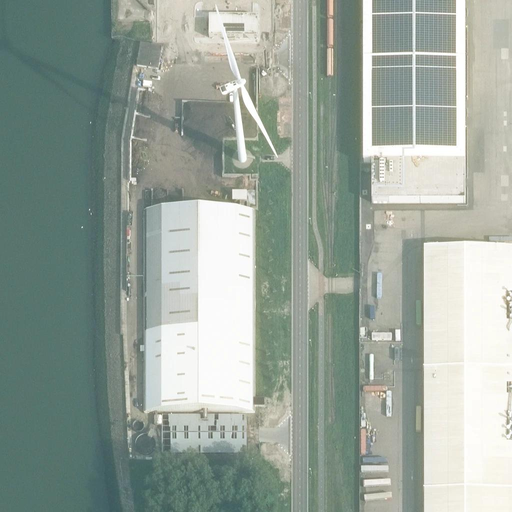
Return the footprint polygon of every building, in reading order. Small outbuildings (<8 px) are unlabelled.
[(362,0),(362,201),(468,201),(467,0),(362,0)] [(209,30),(209,38),(226,38),(226,41),(235,41),(235,38),(258,39),(258,17),(209,17),(209,26),(207,26),(207,30),(209,30)] [(140,43),(136,66),(158,70),(162,47),(140,43)] [(255,413),(255,407),(255,399),(255,211),(144,211),(144,414),(255,413)] [(505,511),(506,250),(424,250),(424,345),(424,511),(505,511)] [(264,407),(264,399),(255,399),(255,407),(264,407)] [(162,456),(246,456),(246,417),(162,417),(162,456)] [(154,443),(154,439),(152,437),(151,435),(149,434),(145,433),(144,433),(141,433),(138,435),(136,437),(135,438),(135,441),(134,443),(135,447),(137,450),(140,452),(142,452),(144,453),(147,453),(149,452),(151,450),(153,447),(154,445),(154,443)]
